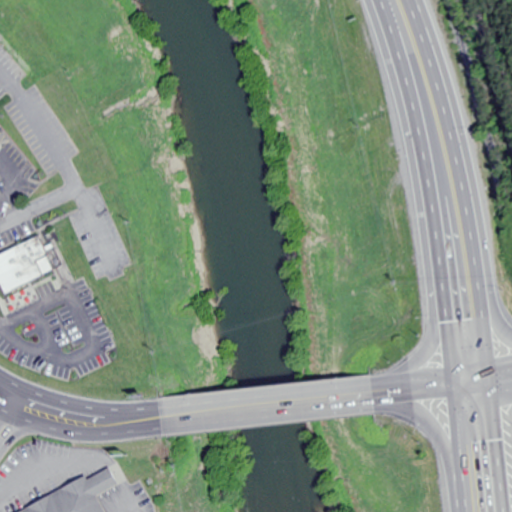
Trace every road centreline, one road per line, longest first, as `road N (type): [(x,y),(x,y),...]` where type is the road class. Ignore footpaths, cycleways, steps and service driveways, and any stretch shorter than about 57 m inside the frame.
road 1 (trunk): [(495,397),(464,189),(409,0)]
road 2 (trunk): [(378,0),(416,120),(461,389)]
road 3 (trunk): [(424,168),(422,210),(441,324),(430,358),(394,392)]
road 4 (residential): [(168,420),(381,395)]
road 5 (residential): [(0,387),(99,423),(168,420)]
road 6 (trunk): [(381,395),(437,425),(455,458),(465,511)]
road 7 (trunk): [(461,389),(467,511)]
